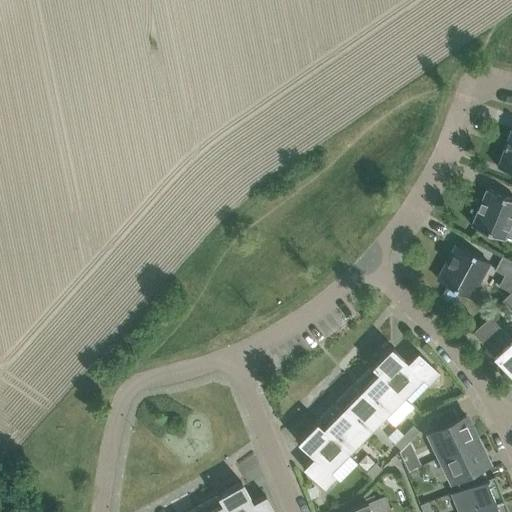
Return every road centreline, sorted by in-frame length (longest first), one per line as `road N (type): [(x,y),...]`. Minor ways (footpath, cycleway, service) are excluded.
road 1 (residential): [(368,263),(418,198),(474,79),(511,88)]
road 2 (residential): [(103,511),(106,453),(126,393),(235,356)]
road 3 (residential): [(368,263),(460,353),(509,425)]
road 4 (residential): [(295,511),(235,356)]
road 5 (residential): [(235,356),(308,314),(368,263)]
